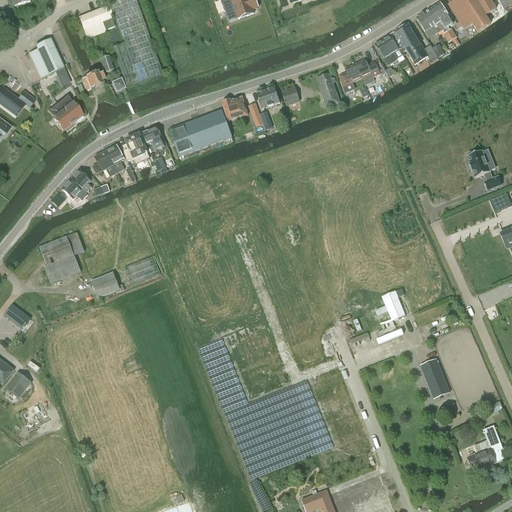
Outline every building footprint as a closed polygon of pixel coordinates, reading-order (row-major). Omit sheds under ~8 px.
[(77,19),(86,40),(105,33),(104,31),(114,28),(111,20),(112,19),(112,16),(113,16),(117,28),(123,44),(111,49),(126,89),(162,75),(134,0),(123,0),(109,5),(107,7),(77,19)] [(220,0),(226,14),(234,11),(238,20),(253,14),(251,10),(258,8),(254,0),(220,0)] [(464,31),(472,26),(477,34),(490,25),(485,17),(495,10),(488,0),(483,0),(477,4),(474,0),(457,0),(448,6),(464,31)] [(511,0),(496,0),(503,10),(511,4),(511,0)] [(453,25),(439,4),(431,9),(445,30),(453,25)] [(433,28),(437,35),(445,30),(431,9),(424,14),(433,28)] [(424,14),(416,19),(429,40),(433,37),(437,35),(433,28),(424,14)] [(408,25),(394,33),(404,48),(417,40),(408,25)] [(457,38),(451,30),(446,33),(452,41),(457,38)] [(394,33),(382,41),(395,62),(403,58),(401,55),(406,52),(404,48),(394,33)] [(442,36),(448,44),(452,41),(446,33),(442,36)] [(35,47),(37,50),(27,54),(39,80),(48,75),(48,76),(63,69),(49,40),(35,47)] [(404,48),(406,52),(414,66),(427,58),(423,51),(417,40),(404,48)] [(374,45),(384,60),(388,67),(395,62),(382,41),(374,45)] [(430,46),(423,51),(427,58),(431,63),(438,59),(432,50),(430,46)] [(438,46),(432,50),(438,59),(444,55),(438,46)] [(104,74),(113,71),(108,56),(99,60),(104,74)] [(399,63),(403,70),(408,67),(404,60),(399,63)] [(360,62),(355,65),(366,86),(371,84),(374,83),(374,82),(373,79),(380,76),(385,73),(385,72),(379,61),(374,63),(367,66),(364,61),(360,62)] [(346,74),(339,77),(344,95),(355,91),(352,84),(362,80),(365,87),(366,86),(355,65),(344,70),(346,74)] [(390,69),(385,72),(385,73),(388,79),(394,75),(390,69)] [(87,91),(102,85),(101,82),(104,81),(101,74),(98,75),(97,73),(85,79),(86,82),(83,84),(87,91)] [(330,75),(316,79),(325,108),(339,104),(330,75)] [(120,80),(111,84),(115,94),(124,90),(120,80)] [(0,87),(0,106),(16,118),(24,107),(16,101),(17,100),(0,87)] [(274,88),(256,95),(261,110),(279,103),(274,88)] [(294,88),(281,93),(286,107),(299,103),(294,88)] [(17,100),(16,101),(24,107),(28,110),(35,102),(23,92),(17,100)] [(58,104),(59,105),(58,106),(72,124),(82,117),(72,104),(71,104),(66,98),(58,104)] [(227,122),(247,116),(241,98),(230,102),(230,101),(221,103),(227,122)] [(72,124),(58,106),(59,105),(58,104),(48,112),(52,118),(52,119),(62,132),(72,124)] [(255,105),(248,107),(255,126),(256,128),(262,125),(259,116),(255,105)] [(221,111),(168,131),(178,158),(231,138),(221,111)] [(266,113),(259,116),(262,125),(265,131),(271,128),(266,113)] [(0,131),(5,135),(10,129),(0,120),(0,131)] [(152,148),(153,150),(156,151),(164,147),(160,140),(161,139),(156,128),(141,134),(148,150),(152,148)] [(126,145),(120,147),(127,163),(133,160),(135,166),(149,159),(147,154),(139,135),(132,138),(130,138),(127,139),(127,141),(124,142),(126,145)] [(124,161),(116,146),(105,152),(116,174),(124,171),(119,163),(124,161)] [(105,170),(109,178),(116,174),(105,152),(94,158),(97,164),(91,168),(95,175),(101,172),(101,173),(105,170)] [(468,157),(466,158),(469,165),(468,166),(471,172),(472,172),(475,179),(484,176),(486,182),(483,184),(486,192),(501,186),(498,178),(492,180),(489,173),(490,173),(489,172),(495,170),(491,160),(485,163),(481,152),(474,155),(473,152),(467,155),(468,157)] [(165,168),(161,157),(153,161),(158,172),(165,168)] [(129,177),(134,175),(130,168),(125,171),(129,177)] [(70,180),(82,191),(86,195),(88,192),(91,188),(87,185),(90,182),(78,171),(70,180)] [(87,196),(86,195),(82,191),(70,180),(62,189),(73,200),(76,197),(81,202),(87,196)] [(92,191),(95,197),(109,192),(107,185),(92,191)] [(58,193),(50,202),(57,208),(65,200),(58,193)] [(493,199),(489,201),(494,214),(499,212),(493,199)] [(511,231),(500,235),(506,248),(508,247),(509,249),(511,247),(511,229),(511,230),(511,231)] [(39,248),(46,267),(43,268),(50,286),(80,273),(77,265),(73,256),(84,252),(76,234),(66,237),(39,248)] [(160,275),(153,257),(124,269),(131,286),(160,275)] [(113,273),(90,282),(97,300),(115,293),(116,294),(124,291),(122,285),(118,287),(113,273)] [(401,290),(381,298),(384,306),(385,309),(391,322),(405,316),(400,306),(397,299),(404,296),(401,290)] [(222,303),(214,306),(220,320),(228,316),(229,320),(242,315),(243,317),(250,314),(249,312),(251,311),(244,294),(243,295),(242,293),(234,296),(234,298),(222,303)] [(13,305),(4,316),(21,330),(30,320),(13,305)] [(0,384),(2,386),(6,381),(9,376),(13,371),(0,360),(0,384)] [(420,367),(433,401),(449,394),(435,361),(420,367)] [(17,374),(5,390),(18,400),(30,384),(17,374)] [(499,403),(484,409),(487,417),(500,411),(502,411),(499,403)] [(476,454),(467,458),(473,473),(504,460),(495,438),(478,445),(473,447),(476,454)] [(333,511),(326,492),(307,499),(312,511),(318,509),(318,511),(333,511)] [(191,511),(188,503),(161,511),(191,511)]
